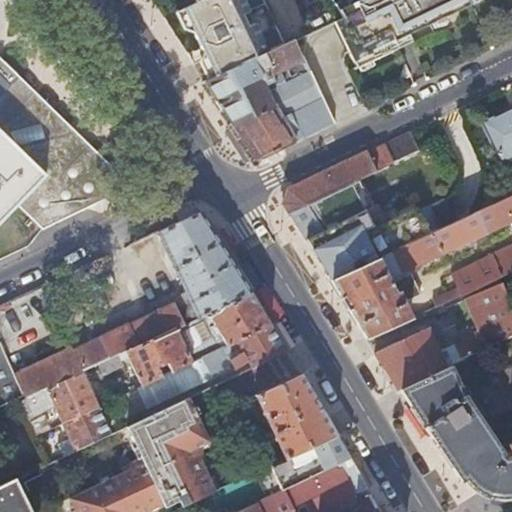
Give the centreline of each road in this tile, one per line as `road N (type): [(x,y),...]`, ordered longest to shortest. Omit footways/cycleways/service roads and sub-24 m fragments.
road 1 (tertiary): [(229,202),(424,511)]
road 2 (residential): [(229,202),(511,67)]
road 3 (residential): [(0,287),(218,184)]
road 4 (tertiary): [(94,0),(218,184)]
